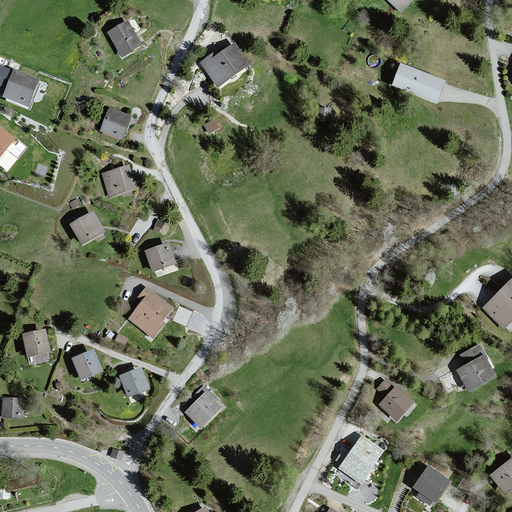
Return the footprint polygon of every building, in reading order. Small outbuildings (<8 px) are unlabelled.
[(412,0),(388,0),(401,12),(412,0)] [(143,45),(128,20),(107,33),(122,58),(143,45)] [(251,65),(235,42),(201,64),(217,88),(251,65)] [(437,101),(445,79),(401,63),(392,85),(437,101)] [(29,109),(41,79),(15,68),(2,98),(29,109)] [(131,116),(108,107),(99,131),(123,140),(131,116)] [(0,162),(19,138),(0,123),(0,162)] [(10,151),(0,163),(9,171),(19,158),(10,151)] [(137,189),(129,164),(101,174),(108,198),(137,189)] [(106,231),(94,211),(69,225),(81,246),(106,231)] [(176,264),(169,243),(145,252),(153,273),(176,264)] [(511,322),(511,277),(481,307),(504,330),(511,322)] [(140,303),(128,318),(155,340),(169,322),(165,320),(174,308),(147,287),(137,299),(140,303)] [(180,304),(174,318),(186,324),(193,310),(180,304)] [(52,352),(47,329),(24,334),(29,357),(52,352)] [(498,375),(479,342),(459,354),(464,364),(456,369),(469,392),(498,375)] [(95,349),(72,358),(81,380),(104,371),(95,349)] [(142,365),(118,375),(127,397),(151,388),(142,365)] [(393,386),(385,379),(376,388),(386,397),(380,404),(397,420),(414,402),(395,385),(393,386)] [(223,408),(205,391),(184,414),(202,430),(223,408)] [(24,399),(1,398),(0,419),(23,420),(24,399)] [(385,449),(361,433),(338,467),(363,483),(385,449)] [(343,449),(337,458),(342,461),(348,452),(343,449)] [(511,489),(511,456),(489,474),(505,495),(511,489)] [(451,479),(428,463),(413,487),(419,491),(416,496),(430,506),(433,501),(436,502),(451,479)]
